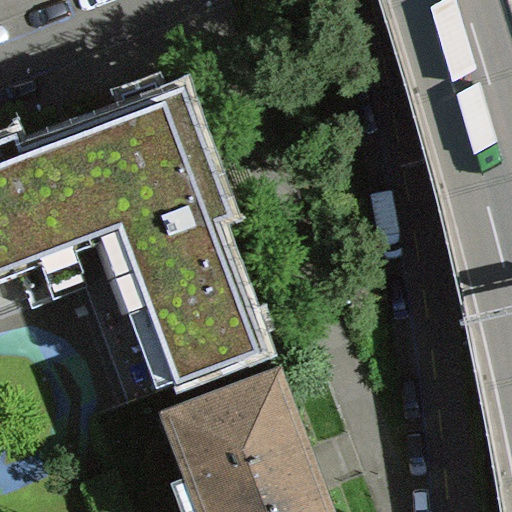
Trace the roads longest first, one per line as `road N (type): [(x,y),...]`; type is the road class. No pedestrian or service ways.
road 1 (motorway): [(404,102),(459,244),(493,377),(509,511)]
road 2 (tertiary): [(404,102),(447,511)]
road 3 (motorway): [(448,0),(511,223)]
road 4 (residential): [(145,0),(0,60)]
